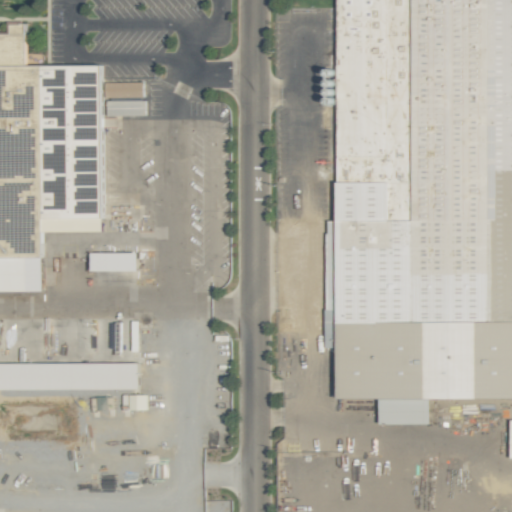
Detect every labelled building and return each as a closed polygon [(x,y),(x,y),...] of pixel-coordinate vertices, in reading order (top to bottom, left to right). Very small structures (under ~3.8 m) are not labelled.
[(103,62),(27,64),(26,28),(0,28),(0,112),(14,112),(6,131),(31,141),(43,156),(25,200),(29,206),(0,205),(0,203),(15,191),(0,190),(0,290),(44,290),(43,231),(106,230),(103,62)] [(145,81),(109,81),(110,97),(145,96),(145,81)] [(109,115),(147,115),(147,99),(109,100),(109,115)] [(138,271),(139,252),(93,251),(92,269),(138,271)] [(139,361),(0,362),(0,389),(140,388),(139,361)] [(129,409),(147,409),(147,394),(130,394),(129,409)]
